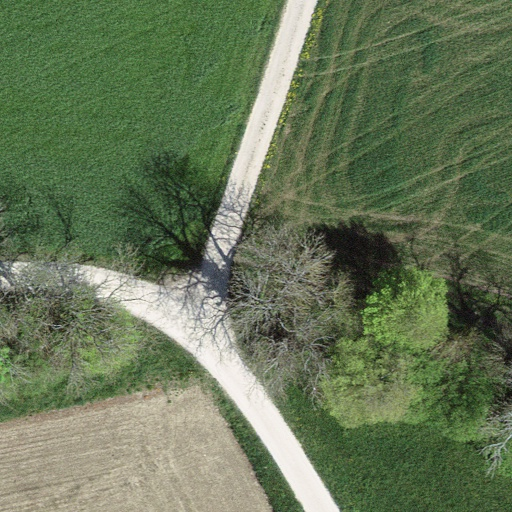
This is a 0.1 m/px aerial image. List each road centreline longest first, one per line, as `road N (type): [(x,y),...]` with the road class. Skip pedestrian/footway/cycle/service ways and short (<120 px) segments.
road 1 (residential): [(324,511),(232,358),(191,314),(90,273),(0,265)]
road 2 (track): [(301,0),(274,117),(191,314)]
